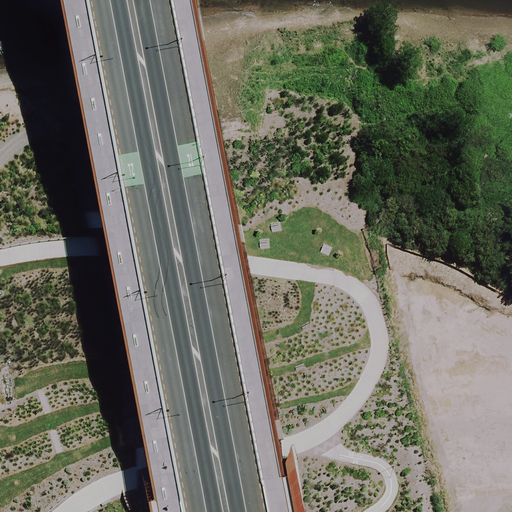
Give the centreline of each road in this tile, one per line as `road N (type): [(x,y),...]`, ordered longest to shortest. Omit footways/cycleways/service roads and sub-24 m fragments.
road 1 (primary): [(207,511),(108,0)]
road 2 (primary): [(154,0),(246,511)]
